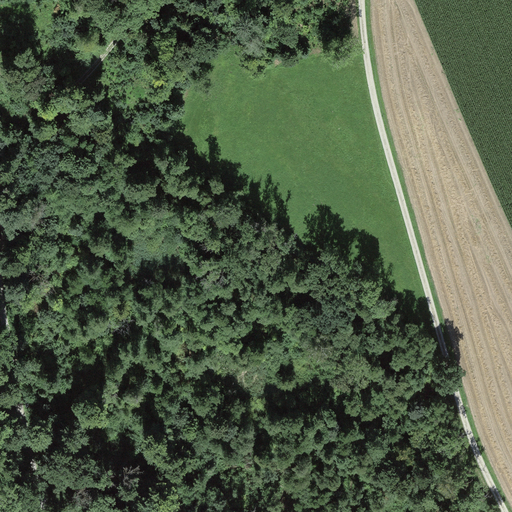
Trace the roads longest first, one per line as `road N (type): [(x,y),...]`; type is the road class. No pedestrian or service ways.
road 1 (track): [(361,0),(386,147),(467,426),(503,511)]
road 2 (track): [(164,0),(48,116),(0,187)]
road 3 (track): [(0,298),(49,511)]
